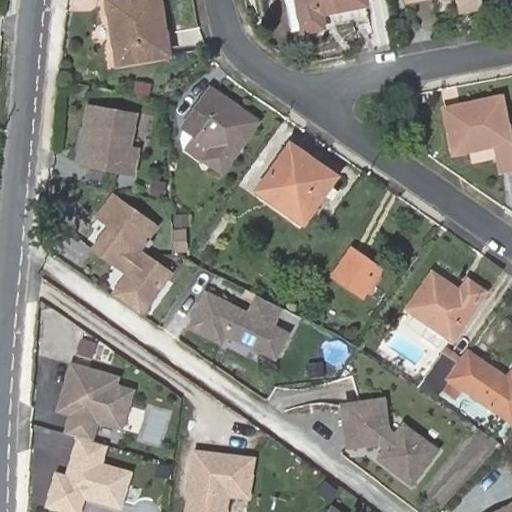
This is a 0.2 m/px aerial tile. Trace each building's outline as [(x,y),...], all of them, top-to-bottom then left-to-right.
[(168,57),(158,0),(126,0),(106,3),(117,66),(168,57)] [(300,32),(294,0),(284,0),(291,33),(300,32)] [(349,10),(363,7),(361,0),(294,0),(300,32),(301,35),(323,31),(320,16),(349,10)] [(405,0),(406,4),(427,0),(457,0),(460,14),(484,9),(482,0),(405,0)] [(366,20),(363,7),(349,10),(352,23),(366,20)] [(224,178),(264,122),(211,85),(180,128),(192,136),(183,149),(224,178)] [(511,129),(504,93),(442,107),(453,158),(495,149),(501,175),(511,172),(511,129)] [(132,176),(136,151),(128,150),(134,117),(88,109),(84,126),(88,127),(87,133),(81,167),(87,168),(116,173),(132,176)] [(292,140),(255,193),(305,228),(342,174),(292,140)] [(112,193),(116,173),(87,168),(83,187),(112,193)] [(153,179),(150,196),(165,199),(169,182),(153,179)] [(160,225),(113,192),(94,217),(107,225),(90,250),(124,274),(111,293),(145,316),(176,272),(143,250),(160,225)] [(173,214),(173,226),(185,226),(186,214),(173,214)] [(174,230),(176,253),(190,252),(188,229),(174,230)] [(353,246),(332,275),(365,299),(386,269),(353,246)] [(449,343),(483,294),(467,283),(458,294),(430,276),(406,311),(427,327),(442,338),(449,343)] [(248,310),(206,289),(187,326),(235,350),(239,343),(278,363),(293,333),(277,325),(280,319),(281,320),(286,310),(256,295),(248,310)] [(282,322),(297,328),(304,313),(289,307),(282,322)] [(442,338),(427,327),(419,338),(434,349),(442,338)] [(506,381),(467,354),(459,366),(448,382),(460,390),(510,425),(511,421),(511,375),(506,381)] [(443,356),(419,391),(434,401),(440,393),(448,382),(459,366),(443,356)] [(116,379),(69,366),(56,412),(70,416),(65,434),(78,438),(66,479),(55,476),(46,508),(61,511),(78,511),(82,499),(118,509),(128,475),(99,467),(105,446),(91,442),(97,423),(121,430),(131,393),(114,389),(116,379)] [(448,382),(440,393),(452,401),(460,390),(448,382)] [(387,398),(339,403),(346,453),(380,445),(384,448),(375,462),(412,490),(441,451),(405,422),(397,432),(392,430),(387,398)] [(255,457),(194,450),(187,511),(227,511),(229,495),(250,498),(255,457)] [(236,497),(234,511),(246,511),(248,498),(236,497)]
